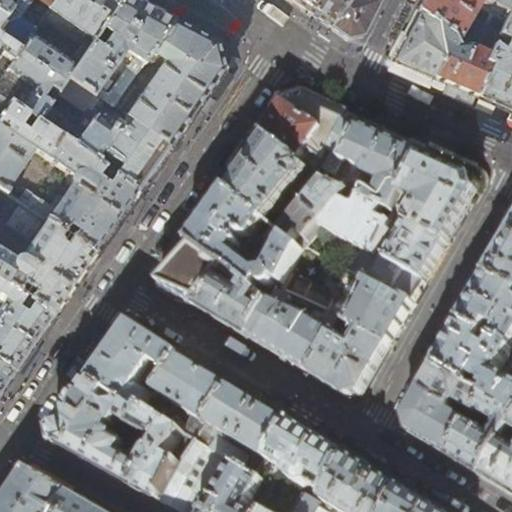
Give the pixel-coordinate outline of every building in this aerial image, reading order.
[(54,0),(43,16),(37,26),(42,29),(47,22),(79,45),(68,61),(31,35),(20,51),(12,62),(0,80),(0,99),(9,105),(27,118),(33,122),(37,124),(51,103),(44,99),(48,93),(55,97),(69,78),(121,0),(54,0)] [(0,0),(0,55),(1,54),(12,62),(20,51),(0,36),(0,26),(17,0),(0,0)] [(17,0),(0,26),(0,36),(20,51),(31,35),(34,30),(17,19),(30,0),(37,0),(40,2),(34,10),(43,16),(54,0),(17,0)] [(147,59),(174,20),(150,7),(137,0),(121,0),(69,78),(113,108),(117,102),(120,98),(128,86),(147,59)] [(291,0),(313,15),(348,40),(363,37),(380,0),(291,0)] [(501,32),(511,10),(490,0),(424,0),(419,11),(421,11),(395,61),(452,86),(477,97),(492,67),(485,63),(490,55),(472,47),(453,48),(472,17),(501,32)] [(511,0),(490,0),(511,10),(511,0)] [(511,10),(501,32),(490,55),(485,63),(492,67),(477,97),(495,105),(511,112),(511,10)] [(196,33),(174,20),(147,59),(151,63),(155,58),(162,63),(129,111),(117,102),(113,108),(170,150),(202,102),(224,71),(217,44),(196,33)] [(113,108),(69,78),(55,97),(51,103),(37,124),(139,194),(165,157),(170,150),(113,108)] [(134,91),(128,86),(120,98),(126,102),(134,91)] [(277,118),(265,135),(300,160),(298,162),(318,175),(330,151),(337,154),(328,171),(340,178),(364,129),(336,117),(299,100),(286,104),(277,118)] [(23,124),(27,118),(9,105),(0,118),(0,190),(5,194),(33,152),(71,178),(70,179),(70,182),(71,185),(72,186),(62,200),(57,196),(50,207),(25,191),(17,202),(21,205),(97,255),(115,228),(139,194),(37,124),(33,122),(29,128),(23,124)] [(340,178),(338,182),(336,186),(353,194),(364,199),(387,210),(397,215),(406,196),(426,157),(388,140),(364,129),(340,178)] [(300,160),(265,135),(233,182),(228,189),(267,222),(275,212),(278,215),(290,201),(287,198),(294,189),(307,199),(309,197),(312,200),(284,235),(286,237),(304,251),(307,247),(323,229),(346,202),(353,194),(336,186),(329,183),(318,175),(298,162),(300,160)] [(426,157),(406,196),(422,205),(420,209),(414,206),(412,211),(417,214),(412,223),(450,245),(465,219),(480,193),(476,179),(451,168),(426,157)] [(267,222),(228,189),(205,222),(190,243),(227,269),(231,273),(248,285),(273,305),(275,305),(282,295),(304,251),(286,237),(268,271),(263,272),(239,255),(267,222)] [(359,208),(346,202),(323,229),(365,250),(352,271),(416,305),(420,297),(429,283),(390,263),(380,258),(377,256),(392,225),(382,220),(387,210),(364,199),(359,208)] [(0,282),(53,317),(73,289),(97,255),(21,205),(7,225),(32,242),(22,258),(20,258),(18,258),(16,259),(14,261),(0,250),(0,282)] [(412,223),(397,215),(392,225),(377,256),(380,258),(391,241),(408,231),(390,263),(429,283),(439,265),(450,245),(412,223)] [(511,236),(510,240),(489,276),(511,286),(511,236)] [(227,269),(190,243),(175,266),(159,289),(186,307),(195,313),(198,308),(226,324),(253,340),(273,305),(248,285),(243,292),(220,279),(224,274),(228,277),(231,273),(227,269)] [(307,247),(304,251),(282,295),(294,300),(300,303),(325,256),(307,247)] [(401,331),(416,305),(352,271),(351,270),(330,316),(344,323),(349,325),(357,330),(390,350),(401,331)] [(511,286),(489,276),(475,302),(463,323),(487,336),(492,328),(503,333),(498,342),(511,349),(511,286)] [(0,282),(0,306),(1,307),(0,308),(0,364),(14,374),(34,345),(53,317),(0,282)] [(289,308),(294,300),(282,295),(275,305),(273,305),(253,340),(289,361),(313,376),(336,336),(341,327),(344,323),(330,316),(303,304),(300,314),(289,308)] [(487,336),(463,323),(449,347),(437,369),(478,393),(483,386),(493,391),(488,399),(489,400),(511,412),(511,381),(501,375),(509,360),(511,362),(511,349),(498,342),(493,351),(482,345),(487,336)] [(115,351),(93,383),(140,415),(144,409),(156,394),(184,357),(159,341),(133,325),(115,351)] [(355,348),(336,336),(313,376),(331,386),(351,398),(365,394),(371,383),(390,350),(357,330),(354,336),(359,340),(355,348)] [(208,372),(184,357),(156,394),(200,421),(193,431),(190,428),(176,420),(177,417),(162,407),(156,416),(187,435),(188,435),(196,442),(235,388),(208,372)] [(0,394),(7,384),(14,374),(0,364),(0,394)] [(429,381),(423,392),(454,412),(473,423),(474,424),(479,415),(489,400),(488,399),(478,393),(437,369),(429,381)] [(144,409),(140,415),(93,383),(75,410),(57,435),(60,447),(163,505),(185,461),(198,443),(196,442),(188,435),(187,435),(156,416),(144,409)] [(266,407),(235,388),(196,442),(198,443),(256,478),(264,467),(248,459),(250,456),(218,438),(221,433),(268,461),(269,459),(271,460),(296,424),(266,407)] [(454,412),(423,392),(413,409),(407,420),(411,435),(430,447),(452,460),(471,426),(455,417),(454,413),(454,412)] [(511,412),(489,400),(479,415),(501,428),(496,435),(487,429),(485,434),(471,425),(471,426),(452,460),(467,469),(484,479),(505,445),(511,432),(511,412)] [(319,439),(296,424),(271,460),(269,459),(268,461),(264,467),(256,478),(265,482),(277,466),(289,473),(289,480),(302,488),(309,485),(330,498),(351,458),(319,439)] [(256,478),(198,443),(185,461),(163,505),(176,511),(247,511),(256,497),(265,502),(272,486),(265,482),(256,478)] [(511,448),(505,445),(484,479),(511,495),(511,448)] [(376,473),(351,458),(330,498),(327,505),(337,511),(397,511),(408,492),(376,473)] [(13,499),(3,511),(101,511),(93,507),(31,472),(13,499)] [(441,511),(439,511),(408,492),(397,511),(441,511)] [(268,511),(262,508),(260,511),(323,511),(326,507),(305,494),(303,494),(292,511),(268,511)]
